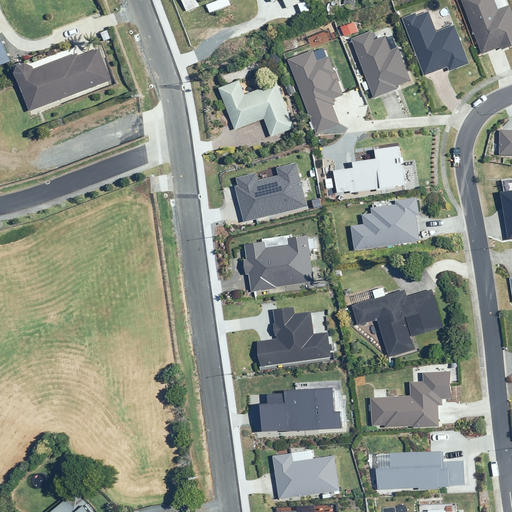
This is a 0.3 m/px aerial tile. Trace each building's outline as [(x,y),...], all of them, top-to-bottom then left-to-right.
[(495,0),(461,0),(483,55),(502,47),(504,52),(511,48),(511,10),(509,4),(499,8),(495,0)] [(429,8),(402,18),(425,77),(449,68),(450,71),(470,64),(456,25),(438,32),(429,8)] [(200,22),(190,24),(192,32),(202,30),(200,22)] [(375,30),(352,39),(374,99),(400,90),(399,86),(413,81),(401,46),(395,48),(392,37),(379,42),(375,30)] [(10,47),(7,54),(23,95),(105,62),(92,31),(72,39),(70,35),(27,52),(26,48),(17,44),(10,47)] [(209,38),(196,41),(199,51),(212,48),(209,38)] [(316,49),(288,59),(318,134),(343,124),(334,99),(346,95),(331,55),(320,60),(316,49)] [(232,63),(212,71),(228,112),(257,101),(265,120),(288,111),(271,65),(238,78),(232,63)] [(287,66),(280,69),(282,76),(290,73),(287,66)] [(511,131),(502,131),(501,154),(511,154),(511,131)] [(378,164),(337,169),(339,194),(406,186),(402,146),(376,149),(378,164)] [(423,215),(420,197),(398,200),(399,203),(373,207),(374,212),(363,214),(364,224),(351,226),(355,252),(423,242),(419,215),(423,215)] [(309,289),(323,286),(320,267),(314,268),(313,260),(321,259),(317,233),(291,237),(292,243),(268,247),(267,240),(245,244),(248,259),(245,260),(247,274),(250,274),(253,292),(308,283),(309,289)] [(350,287),(352,295),(346,296),(353,316),(372,310),(384,349),(410,341),(406,328),(439,318),(428,280),(394,290),(392,283),(380,286),(378,278),(350,287)] [(297,307),(275,309),(278,338),(259,340),(262,366),(335,358),(332,332),(317,333),(314,312),(297,314),(297,307)] [(454,397),(453,371),(425,372),(425,381),(412,381),(412,396),(391,397),(391,389),(372,390),(373,428),(442,426),(441,406),(446,398),(454,397)] [(336,495),(341,490),(336,456),(315,459),(314,451),(274,457),(280,499),(323,493),(323,497),(336,495)] [(93,511),(95,511),(77,490),(65,500),(64,499),(48,511),(93,511)]
